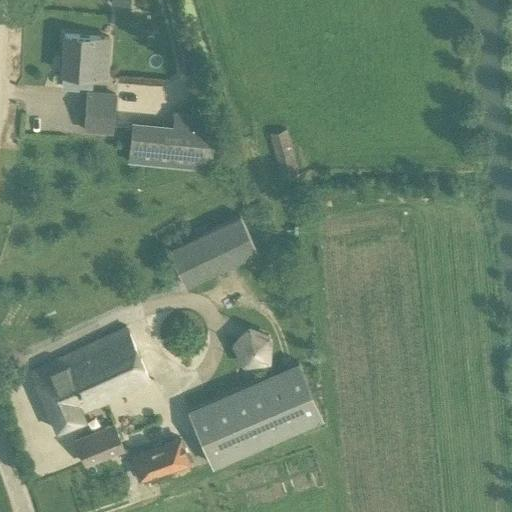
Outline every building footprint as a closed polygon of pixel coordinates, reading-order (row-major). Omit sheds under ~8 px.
[(60,73),(62,73),(61,88),(76,88),(77,85),(90,86),(90,73),(109,74),(111,36),(63,33),(60,73)] [(111,131),(115,93),(87,91),(84,128),(111,131)] [(138,117),(133,158),(219,168),(223,127),(138,117)] [(268,133),(280,179),(299,175),(287,128),(268,133)] [(239,213),(166,248),(185,287),(258,251),(239,213)] [(261,323),(231,337),(245,368),(275,354),(261,323)] [(84,413),(151,383),(126,326),(31,371),(56,431),(86,419),(84,413)] [(208,464),(298,427),(321,417),(298,361),(185,408),(208,464)] [(124,448),(114,423),(74,439),(84,463),(124,448)] [(129,452),(138,480),(190,463),(182,435),(129,452)]
